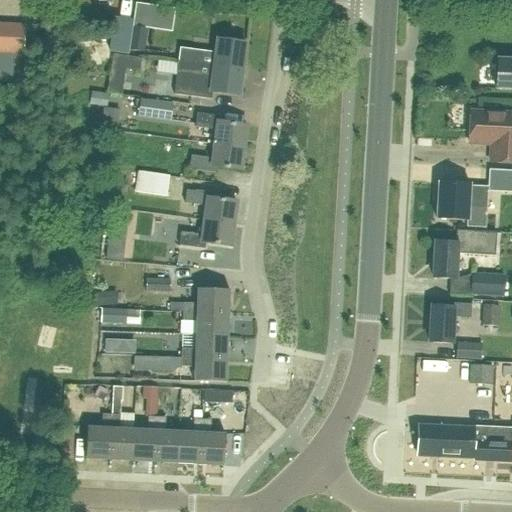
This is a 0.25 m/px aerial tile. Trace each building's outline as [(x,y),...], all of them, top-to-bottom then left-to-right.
[(115,18),(114,18),(109,53),(126,55),(130,27),(131,21),(115,18)] [(22,56),(24,26),(0,25),(0,82),(12,83),(13,56),(22,56)] [(143,54),(147,29),(131,27),(128,51),(143,54)] [(178,63),(242,71),(245,45),(217,41),(215,55),(180,50),(178,63)] [(141,73),(143,60),(123,57),(121,70),(141,73)] [(152,60),(151,72),(168,74),(170,62),(152,60)] [(511,60),(497,60),(496,90),(511,90),(511,60)] [(242,71),(178,63),(177,63),(173,96),(210,100),(211,93),(238,97),(242,71)] [(110,94),(93,92),(91,105),(108,107),(110,94)] [(137,117),(169,121),(171,105),(139,101),(137,117)] [(112,130),(116,110),(101,106),(96,126),(112,130)] [(511,164),(511,114),(470,113),(469,144),(487,145),(487,144),(496,144),(495,163),(511,164)] [(214,146),(243,149),(246,127),(221,124),(222,118),(196,115),(194,128),(216,131),(214,146)] [(240,172),(243,149),(214,146),(212,160),(190,157),(189,171),(214,174),(215,168),(240,172)] [(140,172),(136,193),(168,198),(171,177),(140,172)] [(441,202),(437,202),(436,220),(467,222),(468,209),(486,210),(487,188),(469,187),(469,186),(442,184),(441,202)] [(204,221),(233,225),(236,203),(211,200),(212,194),(195,192),(194,193),(186,192),(184,204),(206,207),(204,221)] [(111,212),(110,228),(125,230),(127,214),(111,212)] [(230,248),(233,225),(204,221),(202,236),(180,233),(178,247),(204,250),(205,244),(230,248)] [(494,256),(496,233),(456,231),(455,244),(435,243),(432,279),(455,280),(456,254),(494,256)] [(108,244),(106,260),(122,262),(124,246),(108,244)] [(503,298),(504,276),(471,274),(469,296),(503,298)] [(169,294),(169,281),(145,280),(145,293),(169,294)] [(170,313),(182,313),(228,315),(229,291),(196,290),(196,305),(170,304),(170,313)] [(114,292),(96,294),(97,307),(115,306),(114,292)] [(469,319),(470,306),(452,305),(452,309),(431,307),(429,343),(451,345),(452,318),(469,319)] [(497,327),(499,307),(482,306),(481,326),(497,327)] [(100,324),(124,325),(125,312),(101,310),(100,324)] [(227,338),(228,315),(182,313),(182,322),(196,323),(195,336),(227,338)] [(227,360),(227,338),(195,336),(195,350),(169,349),(168,358),(180,359),(227,360)] [(107,340),(106,354),(126,354),(126,341),(107,340)] [(480,361),(480,344),(456,344),(455,361),(480,361)] [(175,372),(180,368),(180,359),(168,358),(147,358),(146,372),(175,372)] [(226,384),(227,360),(180,359),(180,368),(193,368),(193,383),(226,384)] [(469,385),(491,385),(492,368),(470,368),(469,385)] [(158,388),(143,387),(142,400),(157,401),(158,388)] [(98,388),(93,397),(102,402),(107,392),(98,388)] [(112,388),(111,402),(120,402),(123,402),(123,388),(112,388)] [(219,404),(220,391),(206,391),(205,404),(219,404)] [(111,402),(111,416),(108,462),(131,463),(133,431),(119,431),(120,402),(111,402)] [(111,416),(102,415),(101,429),(86,428),(85,461),(108,462),(111,416)] [(154,464),(156,418),(147,418),(146,432),(133,431),(131,463),(154,464)] [(176,466),(178,433),(164,433),(165,419),(156,418),(154,464),(176,466)] [(199,467),(201,420),(193,420),(192,434),(178,433),(176,466),(199,467)] [(201,420),(199,467),(223,468),(224,435),(210,434),(210,421),(201,420)] [(511,461),(511,429),(473,428),(473,430),(419,427),(417,457),(511,461)]
